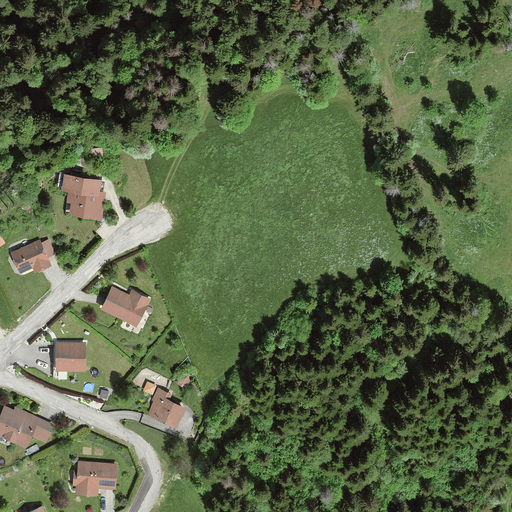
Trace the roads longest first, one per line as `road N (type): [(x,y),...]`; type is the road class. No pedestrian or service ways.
road 1 (residential): [(0,378),(134,438),(154,476),(136,511)]
road 2 (residential): [(0,352),(148,222)]
